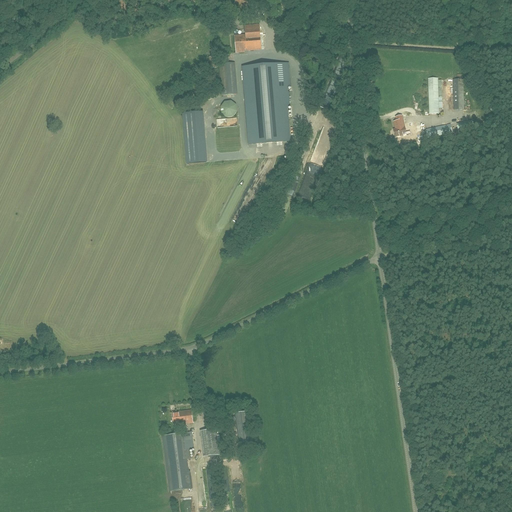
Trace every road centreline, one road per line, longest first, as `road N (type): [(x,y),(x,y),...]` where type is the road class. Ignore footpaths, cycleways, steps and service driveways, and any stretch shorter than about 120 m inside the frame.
road 1 (unclassified): [(0,372),(191,348),(379,255)]
road 2 (tertiary): [(415,511),(379,255)]
road 3 (tertiary): [(379,255),(349,31),(353,0)]
road 4 (track): [(379,255),(511,251)]
